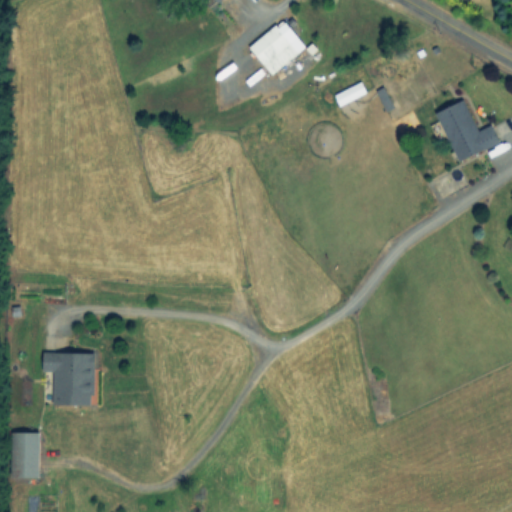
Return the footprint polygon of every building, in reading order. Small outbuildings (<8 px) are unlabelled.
[(300,52),(272,75),(249,46),(277,23),(300,52)] [(376,90),(385,86),(394,106),(386,110),(376,90)] [(465,98),(480,131),(493,125),(501,143),(460,161),(438,111),(465,98)] [(97,353),(96,396),(89,396),(89,405),(54,404),(54,371),(43,371),(43,352),(97,353)] [(41,432),(40,478),(9,478),(9,431),(41,432)] [(70,448),(51,455),(48,448),(68,442),(70,448)]
